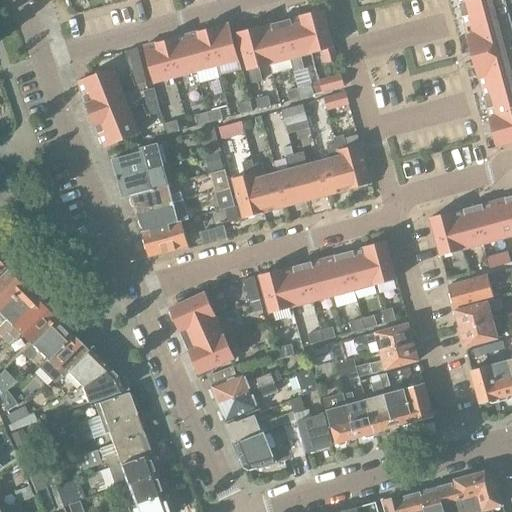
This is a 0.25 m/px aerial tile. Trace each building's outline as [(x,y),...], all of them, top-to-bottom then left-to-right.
[(511,0),(458,0),(467,35),(466,35),(478,78),(479,77),(490,117),(488,118),(496,147),(511,143),(511,0)] [(326,63),(337,60),(323,9),(301,15),(311,53),(323,50),(326,63)] [(301,56),(311,53),(301,15),(300,16),(301,17),(281,22),(291,59),(290,59),(293,72),(304,69),(301,56)] [(261,26),(259,27),(270,65),(290,59),(291,59),(281,22),(261,28),(261,26)] [(207,29),(217,66),(239,60),(229,23),(207,29)] [(259,67),(270,65),(259,27),(238,32),(251,83),(262,80),(259,67)] [(207,29),(186,35),(196,72),(217,66),(207,29)] [(186,35),(165,40),(175,77),(196,72),(186,35)] [(153,83),(175,77),(165,40),(144,46),(153,83)] [(137,48),(125,51),(132,74),(118,80),(113,67),(77,81),(86,104),(85,104),(86,106),(123,91),(146,81),(137,48)] [(341,75),(319,81),(322,92),(344,86),(341,75)] [(299,87),(302,98),(314,94),(311,84),(299,87)] [(299,87),(287,91),(289,101),(302,98),(299,87)] [(147,116),(150,115),(160,112),(154,88),(143,91),(147,103),(144,104),(130,109),(94,124),(94,126),(95,125),(104,148),(140,133),(135,121),(147,116)] [(94,124),(130,109),(123,91),(86,106),(94,124)] [(346,93),(324,99),(327,110),(349,104),(346,93)] [(271,106),(268,96),(256,99),(258,109),(271,106)] [(250,101),(237,104),(240,114),(252,111),(250,101)] [(306,116),(318,113),(315,101),(303,104),(306,116)] [(281,110),(286,126),(307,120),(306,116),(303,104),(281,110)] [(207,112),(210,122),(222,119),(219,109),(207,112)] [(197,126),(210,122),(207,112),(195,115),(197,126)] [(179,131),(177,120),(164,124),(167,134),(179,131)] [(248,130),(251,123),(250,120),(242,122),(244,131),(248,130)] [(206,154),(219,150),(213,129),(200,133),(206,154)] [(348,190),(371,184),(360,144),(347,148),(343,135),(333,138),(334,144),(336,143),(348,190)] [(118,179),(164,166),(158,143),(140,148),(141,151),(112,159),(118,179)] [(327,195),(348,190),(336,143),(334,144),(327,146),(330,159),(318,162),(327,195)] [(283,148),(285,157),(289,156),(293,155),(290,146),(283,148)] [(223,169),(218,151),(205,155),(210,173),(223,169)] [(307,201),(327,195),(318,162),(307,165),(303,152),(294,155),(307,201)] [(289,156),(285,157),(288,170),(277,173),(286,207),(307,201),(294,155),(293,155),(289,156)] [(243,218),(265,212),(252,166),(254,166),(252,160),(242,163),(245,175),(232,179),(243,218)] [(265,212),(286,207),(277,173),(265,176),(262,163),(254,166),(252,166),(265,212)] [(169,186),(164,166),(118,179),(123,198),(131,196),(169,186)] [(215,192),(229,188),(225,170),(210,174),(215,192)] [(138,213),(183,201),(180,193),(171,195),(169,186),(131,196),(132,197),(131,200),(132,205),(135,207),(138,213)] [(230,188),(215,192),(219,209),(234,205),(230,188)] [(511,196),(494,201),(504,238),(511,236),(511,196)] [(145,231),(178,222),(175,211),(185,209),(183,201),(138,213),(140,219),(139,222),(141,227),(144,228),(145,231)] [(494,201),(473,207),(483,244),(504,238),(494,201)] [(234,206),(225,209),(228,221),(239,218),(236,206),(234,206)] [(463,249),(483,244),(473,207),(453,212),(463,249)] [(430,217),(440,256),(463,249),(453,212),(452,211),(430,217)] [(181,221),(178,222),(145,231),(141,232),(148,257),(188,246),(181,221)] [(201,233),(204,245),(227,239),(224,227),(201,233)] [(364,247),(364,248),(374,285),(396,279),(386,241),(364,247)] [(374,285),(364,248),(343,254),(353,291),(374,285)] [(489,256),(492,266),(511,259),(511,258),(509,250),(489,256)] [(353,291),(343,254),(323,259),(333,296),(353,291)] [(302,265),(312,302),(333,296),(323,259),(302,265)] [(282,269),(292,307),(312,302),(302,265),(282,270),(282,269)] [(282,269),(259,275),(270,313),(292,307),(282,269)] [(0,275),(0,306),(20,287),(15,282),(16,280),(10,274),(8,274),(4,271),(0,275)] [(487,275),(448,286),(454,311),(488,302),(494,300),(487,275)] [(254,277),(241,280),(250,313),(263,310),(254,277)] [(0,324),(0,338),(35,302),(32,299),(32,295),(27,290),(24,290),(20,287),(0,306),(0,316),(4,321),(0,324)] [(179,330),(215,314),(205,292),(169,308),(179,330)] [(19,335),(29,345),(53,321),(51,318),(52,316),(37,301),(36,303),(35,302),(0,338),(0,341),(6,348),(19,335)] [(488,302),(454,311),(459,329),(492,320),(488,302)] [(382,313),(385,323),(395,320),(393,310),(382,313)] [(188,351),(224,335),(215,314),(179,330),(188,351)] [(364,329),(377,326),(374,316),(362,319),(364,329)] [(362,319),(349,322),(352,333),(364,329),(362,319)] [(497,338),(492,320),(459,329),(464,347),(497,338)] [(45,361),(70,337),(65,333),(65,329),(61,324),(57,325),(53,321),(29,345),(21,353),(28,360),(36,353),(45,361)] [(368,343),(377,341),(380,351),(413,342),(408,323),(366,335),(368,343)] [(323,341),(335,337),(332,327),(320,331),(323,341)] [(320,331),(308,334),(311,344),(323,341),(320,331)] [(199,374),(235,358),(224,335),(188,351),(199,374)] [(74,340),(70,337),(45,361),(36,367),(51,381),(59,376),(64,373),(85,351),(81,347),(81,345),(77,340),(74,340)] [(341,342),(329,345),(329,347),(333,361),(334,364),(346,361),(341,342)] [(418,361),(413,342),(380,351),(382,360),(370,363),(372,373),(418,361)] [(496,343),(483,346),(485,354),(498,351),(496,343)] [(291,344),(279,348),(282,358),(294,355),(291,344)] [(483,346),(471,350),(473,359),(485,356),(485,354),(483,346)] [(85,351),(64,373),(78,387),(85,383),(109,366),(108,365),(109,363),(103,357),(100,357),(90,347),(85,351)] [(310,352),(314,366),(333,361),(329,347),(310,352)] [(279,348),(267,351),(269,361),(282,358),(279,348)] [(346,361),(334,364),(338,377),(358,372),(355,361),(354,361),(354,359),(346,361)] [(511,380),(507,360),(488,365),(498,401),(505,399),(507,396),(511,394),(511,380)] [(210,386),(218,404),(267,385),(264,376),(247,383),(243,373),(236,376),(232,365),(208,374),(212,385),(210,386)] [(491,403),(498,401),(488,365),(471,370),(480,403),(487,401),(491,403)] [(119,375),(109,366),(85,383),(92,401),(124,390),(123,387),(125,384),(124,380),(120,379),(119,375)] [(409,367),(400,370),(402,377),(412,375),(409,367)] [(297,371),(303,393),(317,390),(311,368),(297,371)] [(1,372),(0,373),(0,391),(1,393),(5,391),(5,390),(12,385),(1,372)] [(385,374),(378,376),(380,382),(382,388),(388,386),(385,374)] [(218,404),(226,423),(258,410),(254,400),(276,391),(273,382),(267,385),(218,404)] [(373,397),(364,400),(374,436),(383,433),(384,429),(392,427),(383,394),(384,394),(382,388),(380,382),(369,385),(373,397)] [(423,383),(403,389),(412,425),(422,422),(423,419),(432,416),(423,383)] [(383,394),(392,427),(400,425),(404,427),(412,425),(403,389),(384,394),(383,394)] [(0,394),(0,398),(5,412),(7,411),(12,407),(16,405),(5,391),(1,393),(0,394)] [(343,395),(354,438),(362,436),(365,438),(374,436),(364,400),(355,402),(352,392),(344,394),(343,395)] [(127,395),(126,393),(97,403),(101,415),(69,427),(72,435),(134,414),(131,405),(132,404),(129,394),(127,395)] [(322,399),(334,443),(335,443),(339,445),(345,444),(346,440),(351,439),(354,438),(343,395),(344,394),(343,393),(322,399)] [(290,401),(294,411),(296,421),(299,420),(308,451),(318,448),(321,450),(327,448),(329,445),(330,445),(322,413),(310,417),(309,409),(305,410),(301,397),(290,401)] [(5,417),(9,425),(26,416),(22,408),(5,417)] [(259,424),(256,415),(227,427),(228,429),(227,432),(229,436),(232,438),(235,445),(296,421),(294,411),(259,424)] [(134,414),(72,435),(75,443),(107,431),(112,444),(141,434),(140,432),(142,429),(140,424),(137,422),(134,414)] [(29,415),(26,416),(9,425),(8,426),(7,426),(9,432),(19,429),(34,423),(29,415)] [(235,445),(244,468),(249,470),(305,454),(296,421),(235,445)] [(0,429),(0,456),(14,444),(0,429)] [(24,442),(19,429),(9,432),(15,446),(24,442)] [(104,459),(107,467),(148,452),(145,445),(148,444),(144,435),(142,436),(141,434),(112,444),(116,455),(104,459)] [(120,486),(156,473),(153,464),(155,461),(153,457),(149,456),(148,452),(107,467),(114,488),(120,486)] [(27,474),(40,469),(37,461),(24,466),(27,474)] [(50,511),(54,511),(40,469),(27,474),(42,511),(50,511)] [(484,472),(472,475),(482,511),(491,511),(491,508),(502,505),(494,477),(484,472)] [(125,494),(128,504),(163,491),(164,488),(162,482),(159,481),(156,473),(120,486),(123,494),(125,494)] [(482,511),(472,475),(454,480),(455,482),(462,511),(482,511)] [(62,503),(83,497),(77,478),(56,484),(62,503)] [(462,511),(455,482),(437,487),(444,511),(462,511)] [(14,492),(17,503),(32,498),(28,487),(14,492)] [(50,489),(58,509),(62,508),(60,502),(55,487),(50,489)] [(444,511),(437,487),(420,492),(425,511),(444,511)] [(172,511),(166,493),(163,494),(163,491),(128,504),(126,505),(128,511),(172,511)] [(425,511),(420,492),(402,497),(406,511),(425,511)] [(406,511),(402,497),(396,499),(392,497),(382,500),(385,511),(406,511)] [(82,511),(78,501),(67,505),(69,511),(82,511)] [(378,511),(376,501),(351,508),(337,511),(378,511)] [(17,503),(0,509),(0,511),(19,511),(20,511),(17,503)]
